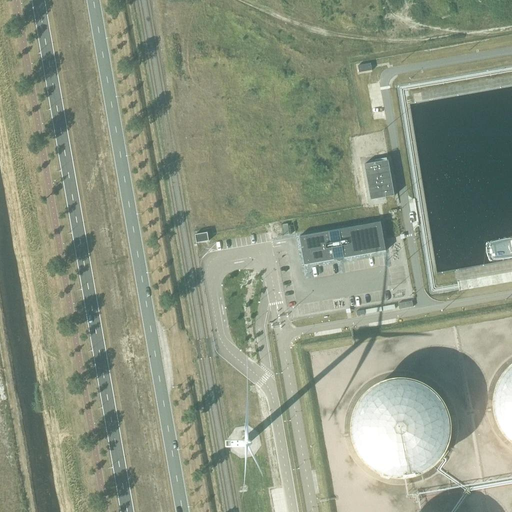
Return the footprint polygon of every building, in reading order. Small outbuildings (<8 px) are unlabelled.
[(360,72),(372,69),(370,62),(358,65),(360,72)] [(387,160),(364,164),(370,200),(394,195),(387,160)] [(380,222),(299,236),(304,265),(336,260),(337,260),(337,261),(338,261),(338,262),(339,262),(340,262),(340,261),(341,261),(341,260),(341,259),(386,251),(380,222)] [(207,232),(194,234),(196,242),(208,241),(207,232)] [(511,368),(508,371),(498,385),(493,402),(493,419),(500,434),(511,447),(511,368)] [(408,381),(383,384),(367,392),(356,406),(349,423),(349,441),(354,456),(364,470),(379,480),(396,484),(413,483),(430,475),(447,456),(452,438),(451,420),(439,399),(425,387),(408,381)]
